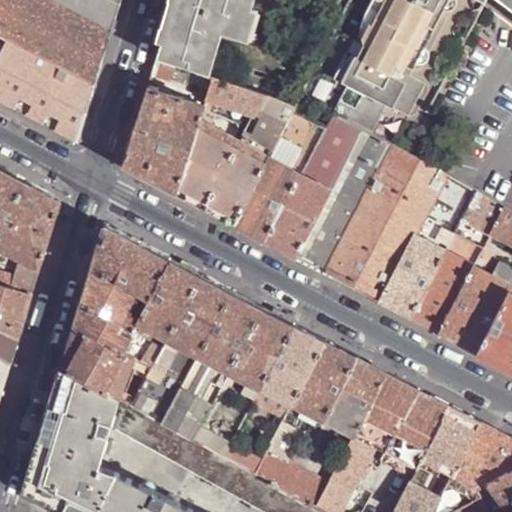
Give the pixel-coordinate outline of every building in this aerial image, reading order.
[(0,0),(0,32),(97,84),(114,30),(58,0),(0,0)] [(58,0),(114,30),(122,0),(58,0)] [(162,44),(175,0),(168,0),(168,2),(170,2),(162,28),(160,27),(156,42),(162,44)] [(198,72),(209,76),(222,35),(242,40),(251,10),(253,0),(175,0),(162,44),(158,57),(178,64),(198,72)] [(350,0),(295,107),(292,112),(324,128),(325,128),(326,129),(334,115),(363,130),(372,133),(389,101),(411,113),(429,79),(411,69),(409,74),(404,71),(409,62),(416,66),(450,0),(350,0)] [(251,10),(242,40),(248,42),(257,12),(251,10)] [(80,141),(97,84),(0,32),(0,98),(40,119),(80,141)] [(158,57),(153,74),(172,81),(178,64),(158,57)] [(192,87),(210,93),(215,78),(209,76),(198,72),(192,87)] [(256,117),(262,94),(215,78),(210,93),(207,101),(213,103),(256,117)] [(151,81),(149,87),(156,90),(158,84),(151,81)] [(151,178),(177,192),(200,121),(205,108),(156,90),(149,87),(148,87),(125,164),(151,178)] [(240,141),(269,157),(292,112),(295,107),(262,94),(256,117),(240,141)] [(269,157),(300,174),(324,128),(292,112),(269,157)] [(363,130),(334,115),(326,129),(323,132),(352,150),(363,130)] [(235,222),(269,157),(240,141),(200,121),(177,192),(209,209),(235,222)] [(331,190),(352,150),(323,132),(325,128),(324,128),(300,174),(331,190)] [(313,264),(327,271),(394,145),(372,133),(363,130),(352,150),(331,190),(297,255),(306,260),(313,264)] [(356,285),(380,297),(415,232),(446,173),(394,145),(327,271),(356,285)] [(252,231),(266,239),(300,174),(269,157),(235,222),(252,231)] [(9,173),(0,168),(0,230),(26,182),(9,173)] [(446,173),(415,232),(446,249),(447,248),(478,190),(446,173)] [(282,247),(297,255),(331,190),(300,174),(266,239),(282,247)] [(40,190),(26,182),(0,230),(0,248),(22,260),(39,268),(60,201),(40,190)] [(447,248),(475,263),(485,246),(493,231),(506,205),(478,190),(447,248)] [(493,231),(511,241),(511,208),(506,205),(493,231)] [(107,224),(94,264),(143,291),(142,292),(152,297),(172,258),(107,224)] [(393,304),(412,314),(446,249),(415,232),(380,297),(393,304)] [(475,263),(486,269),(493,252),(485,246),(475,263)] [(425,322),(441,330),(475,263),(447,248),(446,249),(412,314),(425,322)] [(186,266),(172,258),(152,297),(147,307),(140,321),(169,337),(204,275),(186,266)] [(511,282),(511,265),(500,259),(493,272),(511,282)] [(39,268),(22,260),(16,277),(11,289),(31,295),(39,268)] [(460,340),(479,350),(511,287),(511,285),(511,282),(493,272),(486,269),(475,263),(441,330),(460,340)] [(94,264),(84,297),(127,321),(137,302),(142,292),(143,291),(94,264)] [(0,285),(11,289),(16,277),(0,271),(0,285)] [(217,282),(204,275),(169,337),(181,343),(201,354),(234,291),(217,282)] [(0,356),(10,362),(31,295),(11,289),(0,285),(0,356)] [(497,360),(511,367),(511,287),(479,350),(497,360)] [(248,298),(234,291),(201,354),(231,369),(265,308),(248,298)] [(84,297),(76,325),(124,353),(132,337),(121,332),(124,328),(135,333),(135,332),(134,331),(137,326),(127,321),(84,297)] [(137,302),(127,321),(137,326),(140,321),(147,307),(137,302)] [(281,316),(265,308),(231,369),(263,386),(297,324),(281,316)] [(309,331),(297,324),(263,386),(293,402),(327,340),(309,331)] [(76,325),(64,365),(121,397),(124,389),(135,358),(124,353),(76,325)] [(121,332),(132,337),(135,333),(124,328),(121,332)] [(164,347),(135,332),(135,333),(132,337),(124,353),(135,358),(153,368),(156,362),(164,347)] [(168,368),(181,343),(169,337),(164,347),(156,362),(168,368)] [(342,348),(327,340),(293,402),(324,419),(358,356),(342,348)] [(231,369),(201,354),(188,379),(183,387),(213,403),(231,369)] [(0,394),(10,362),(0,356),(0,394)] [(358,356),(324,419),(350,432),(355,435),(389,371),(371,362),(358,356)] [(137,396),(153,368),(135,358),(124,389),(137,396)] [(133,403),(165,421),(183,387),(188,379),(168,368),(156,362),(153,368),(137,396),(133,403)] [(64,365),(43,432),(39,447),(30,475),(33,476),(31,480),(45,475),(51,489),(37,495),(41,497),(40,499),(66,511),(200,511),(119,472),(102,466),(114,427),(123,398),(121,397),(64,365)] [(389,371),(355,435),(378,445),(387,450),(420,387),(404,379),(389,371)] [(213,403),(183,387),(165,421),(195,437),(213,403)] [(438,397),(420,387),(387,450),(404,459),(418,466),(423,457),(451,404),(438,397)] [(137,396),(124,389),(121,397),(123,398),(133,403),(137,396)] [(133,403),(123,398),(114,427),(266,511),(322,511),(315,509),(272,484),(274,481),(257,471),(245,465),(227,455),(195,437),(165,421),(133,403)] [(466,411),(451,404),(423,457),(454,474),(483,420),(466,411)] [(483,420),(454,474),(478,488),(489,482),(511,469),(511,435),(497,428),(483,420)] [(284,422),(262,463),(257,471),(274,481),(272,484),(315,509),(329,482),(290,461),(306,433),(305,433),(284,422)] [(352,442),(355,435),(350,432),(347,439),(352,442)] [(329,482),(315,509),(322,511),(342,511),(371,458),(378,445),(355,435),(352,442),(341,461),(329,482)] [(397,472),(404,459),(387,450),(378,445),(371,458),(397,472)] [(257,471),(262,463),(250,457),(245,465),(257,471)] [(511,469),(489,482),(505,504),(511,500),(511,469)] [(45,475),(31,480),(37,495),(51,489),(45,475)] [(442,495),(412,479),(398,506),(399,507),(398,510),(402,511),(433,511),(442,497),(442,495)] [(441,485),(446,488),(450,482),(444,479),(441,485)] [(489,482),(478,488),(482,496),(491,511),(502,505),(505,504),(489,482)] [(448,501),(456,507),(464,495),(455,489),(448,501)] [(480,511),(491,511),(482,496),(475,501),(480,511)] [(448,501),(442,497),(433,511),(454,511),(456,511),(459,509),(456,507),(448,501)]
